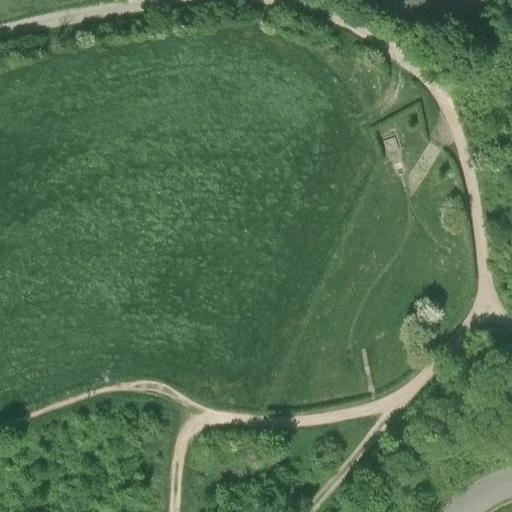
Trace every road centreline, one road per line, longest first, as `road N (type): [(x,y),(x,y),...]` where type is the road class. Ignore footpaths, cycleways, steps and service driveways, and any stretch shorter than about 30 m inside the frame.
road 1 (track): [(511,324),(487,307),(467,175),(440,97),(376,39),(287,1),(265,0)]
road 2 (track): [(410,390),(375,409),(313,421),(240,421),(201,411),(183,429),(173,511)]
road 3 (track): [(487,307),(310,511)]
road 4 (track): [(186,0),(0,37)]
